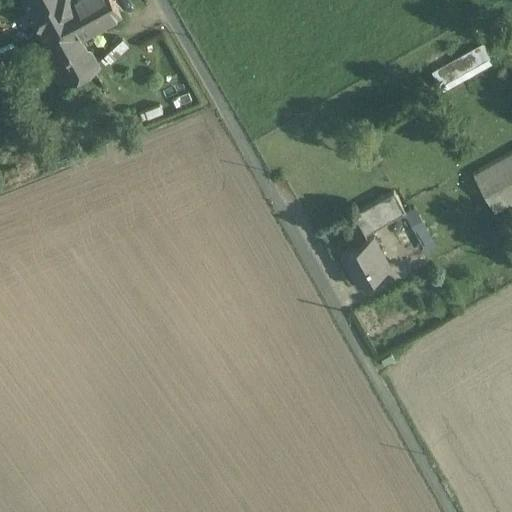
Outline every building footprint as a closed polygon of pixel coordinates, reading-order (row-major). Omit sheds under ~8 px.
[(28,0),(34,10),(41,6),(52,0),(28,0)] [(56,0),(52,0),(41,6),(46,14),(60,7),(56,0)] [(56,0),(60,7),(46,14),(54,29),(69,21),(68,19),(101,0),(56,0)] [(113,0),(101,0),(68,19),(69,21),(54,29),(63,44),(77,37),(78,40),(79,40),(122,16),(113,0)] [(63,44),(54,29),(44,34),(58,58),(82,45),(79,40),(78,40),(77,37),(63,44)] [(82,45),(58,58),(71,81),(95,67),(82,45)] [(485,47),(432,67),(439,87),(492,67),(485,47)] [(511,148),(469,173),(493,215),(511,204),(511,148)] [(392,192),(352,214),(363,235),(404,213),(392,192)] [(469,209),(417,238),(429,258),(480,229),(469,209)] [(369,238),(340,254),(358,286),(389,269),(383,257),(380,259),(369,238)]
